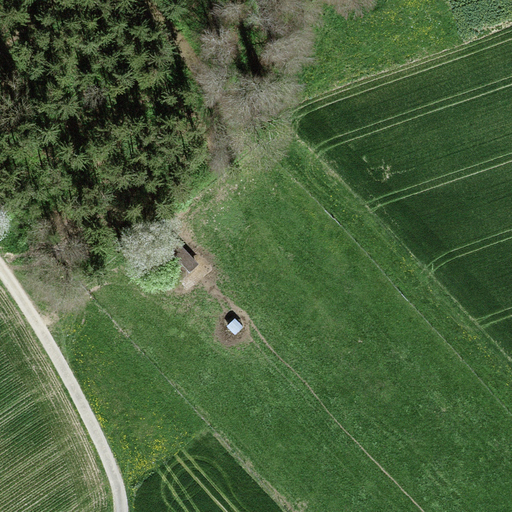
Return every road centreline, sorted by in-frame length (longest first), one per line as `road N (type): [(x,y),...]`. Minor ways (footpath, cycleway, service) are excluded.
road 1 (track): [(122,511),(90,421),(0,267)]
road 2 (track): [(144,0),(238,117),(316,187)]
